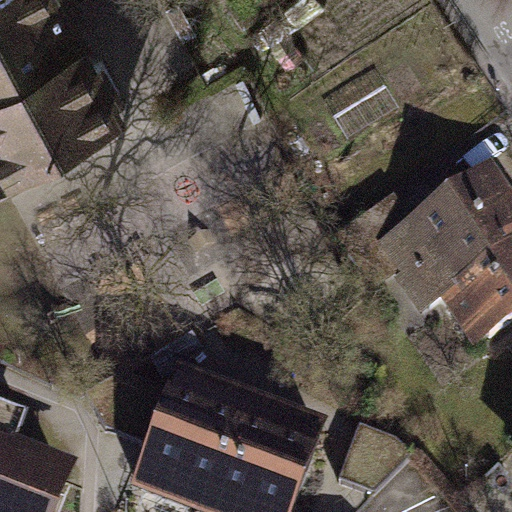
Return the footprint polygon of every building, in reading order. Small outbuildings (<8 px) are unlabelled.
[(0,0),(0,168),(6,180),(122,117),(58,0),(0,0)] [(416,227),(388,247),(408,276),(432,309),(460,290),(511,252),(511,213),(486,178),(416,227)] [(388,247),(416,227),(398,202),(343,242),(381,294),(408,276),(388,247)] [(511,324),(511,252),(460,290),(494,337),(511,324)] [(144,445),(163,393),(123,377),(90,397),(110,433),(144,445)] [(144,491),(203,511),(214,511),(249,413),(182,388),(144,491)] [(0,511),(56,511),(67,485),(11,464),(27,422),(0,412),(0,511)] [(214,511),(292,511),(319,439),(249,413),(214,511)] [(398,446),(363,434),(345,485),(378,497),(412,462),(398,446)]
